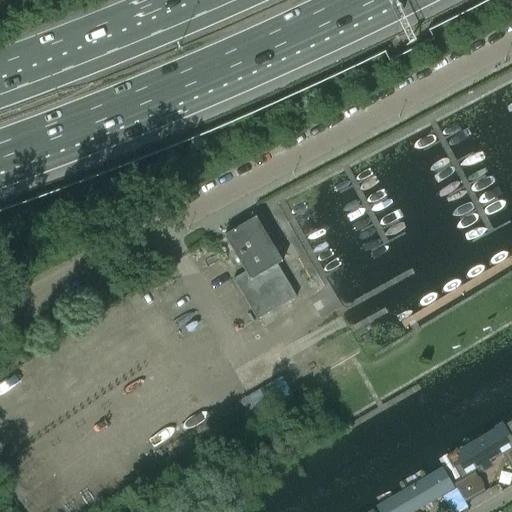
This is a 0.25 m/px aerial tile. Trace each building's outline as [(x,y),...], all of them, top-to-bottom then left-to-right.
[(230,248),(234,254),(245,274),(233,281),(256,320),(296,297),(277,265),(282,262),(255,217),(223,236),(230,248)] [(146,287),(104,311),(113,327),(155,302),(146,287)] [(461,472),(511,443),(511,430),(505,418),(460,443),(456,463),(461,472)] [(379,511),(409,511),(453,486),(441,465),(375,504),(379,511)] [(473,471),(452,482),(464,503),(485,491),(484,491),(473,471)]
